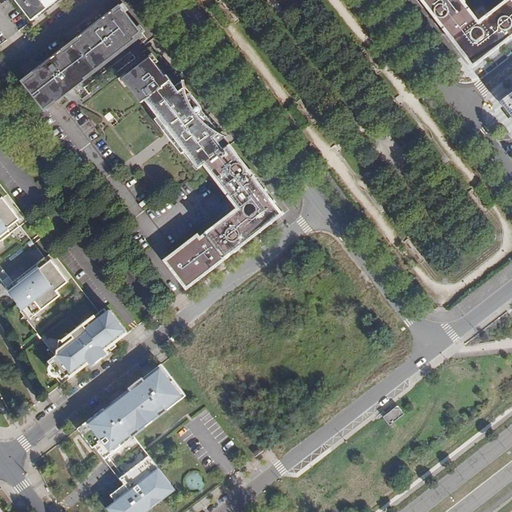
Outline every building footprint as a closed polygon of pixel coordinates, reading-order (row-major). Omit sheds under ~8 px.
[(15,0),(32,21),(35,18),(21,0),(15,0)] [(21,0),(35,18),(59,0),(21,0)] [(446,28),(448,31),(473,12),(465,2),(463,0),(429,0),(433,4),(429,7),(441,22),(446,28)] [(511,0),(510,0),(491,15),(509,39),(511,36),(511,0)] [(115,13),(122,8),(124,7),(126,7),(123,4),(113,11),(115,13)] [(125,12),(122,8),(115,13),(81,40),(76,44),(69,49),(65,53),(56,59),(51,64),(45,68),(36,75),(25,84),(45,109),(56,101),(58,102),(65,97),(62,93),(66,90),(68,94),(75,89),(72,85),(75,83),(78,86),(86,80),(85,79),(96,69),(95,68),(98,66),(99,67),(107,61),(135,38),(134,37),(141,32),(137,27),(125,12)] [(475,65),(509,39),(491,15),(481,23),(473,12),(448,31),(475,65)] [(145,31),(140,25),(137,27),(141,32),(134,37),(135,38),(145,31)] [(150,57),(151,58),(152,58),(156,63),(158,61),(151,53),(145,58),(146,60),(149,57),(149,58),(150,57)] [(141,66),(151,58),(150,57),(149,58),(149,57),(146,60),(143,62),(140,64),(141,66)] [(142,102),(147,98),(171,80),(167,74),(165,75),(156,63),(152,58),(151,58),(141,66),(124,80),(128,85),(142,102)] [(108,62),(107,61),(99,67),(98,66),(95,68),(96,69),(96,70),(97,71),(108,62)] [(126,75),(125,73),(119,79),(125,87),(128,85),(124,80),(123,78),(126,75)] [(185,87),(176,76),(171,80),(180,91),(185,87)] [(201,167),(205,163),(224,149),(215,137),(220,133),(209,119),(206,121),(204,118),(195,125),(191,120),(201,112),(201,109),(185,87),(180,91),(171,80),(147,98),(156,110),(160,115),(156,119),(165,130),(180,118),(189,129),(173,141),(183,154),(187,150),(201,167)] [(511,92),(501,101),(505,106),(501,109),(511,123),(511,92)] [(204,118),(207,116),(201,109),(201,112),(191,120),(195,125),(204,118)] [(224,149),(226,147),(229,145),(224,138),(220,133),(215,137),(224,149)] [(229,145),(226,147),(234,157),(237,155),(229,145)] [(224,149),(205,163),(220,183),(225,188),(232,198),(255,179),(253,176),(249,170),(237,155),(234,157),(226,147),(224,149)] [(255,179),(232,198),(240,208),(229,216),(248,240),(282,214),(255,179)] [(21,220),(4,198),(0,201),(0,242),(12,233),(9,229),(17,223),(21,220)] [(248,240),(229,216),(200,239),(198,236),(195,239),(189,243),(169,259),(187,283),(197,275),(200,278),(207,272),(212,267),(234,251),(239,247),(248,240)] [(20,227),(17,223),(9,229),(12,233),(20,227)] [(61,258),(71,270),(81,262),(71,250),(61,258)] [(37,265),(13,283),(24,298),(17,303),(23,310),(27,307),(33,315),(60,295),(56,289),(67,280),(51,259),(47,262),(40,268),(37,265)] [(40,268),(47,262),(44,259),(37,265),(40,268)] [(200,278),(197,275),(187,283),(189,286),(200,278)] [(6,288),(13,283),(8,278),(2,283),(6,288)] [(24,298),(13,283),(6,288),(17,303),(24,298)] [(27,307),(23,310),(29,319),(33,315),(27,307)] [(108,312),(105,308),(99,312),(95,315),(98,320),(108,312)] [(69,374),(71,377),(105,351),(128,333),(111,310),(108,312),(98,320),(95,315),(89,320),(90,321),(79,330),(78,328),(63,340),(61,350),(59,350),(57,355),(50,361),(53,366),(60,375),(63,379),(69,374)] [(79,330),(90,321),(89,320),(87,318),(77,326),(78,328),(79,330)] [(105,351),(91,362),(93,364),(107,354),(105,351)] [(186,396),(161,364),(78,429),(93,448),(95,447),(105,459),(107,457),(122,477),(120,479),(125,484),(123,486),(110,495),(116,502),(118,505),(110,511),(111,511),(145,511),(174,490),(133,436),(186,396)] [(60,375),(53,366),(52,367),(51,369),(51,371),(52,374),(54,376),(56,376),(59,376),(60,375)] [(93,448),(123,486),(125,484),(120,479),(122,477),(107,457),(105,459),(95,447),(93,448)] [(118,505),(116,502),(108,508),(110,511),(118,505)]
